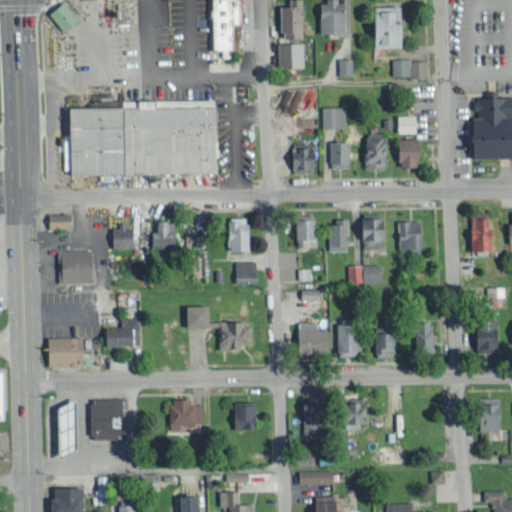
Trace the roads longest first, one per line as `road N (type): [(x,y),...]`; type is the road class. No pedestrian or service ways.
road 1 (residential): [(285,511),(260,0)]
road 2 (residential): [(463,511),(440,0)]
road 3 (residential): [(21,199),(511,188)]
road 4 (residential): [(26,384),(511,373)]
road 5 (primary): [(29,511),(16,85)]
